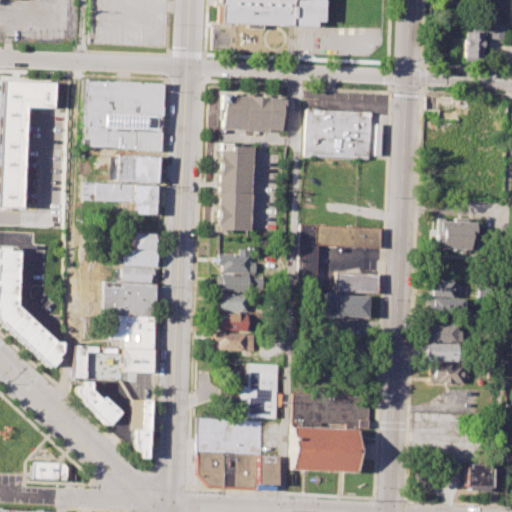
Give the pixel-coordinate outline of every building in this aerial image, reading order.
[(320,0),(320,20),(313,20),(313,26),(231,23),(215,22),(215,4),(212,4),(212,0),(320,0)] [(487,22),(504,23),(503,39),(486,38),(487,22)] [(463,31),(463,56),(479,57),(480,31),(463,31)] [(20,207),(0,206),(0,77),(51,80),(49,108),(25,107),(20,207)] [(81,80),(160,84),(157,150),(79,146),(81,80)] [(215,93),(226,93),(226,96),(281,97),(281,111),(277,111),(276,129),(215,127),(215,93)] [(473,96),(472,121),(429,119),(429,111),(419,110),(420,93),(473,96)] [(302,110),(367,112),(365,159),(300,156),(302,110)] [(216,142),(228,143),(228,146),(248,146),(245,230),(213,229),(216,142)] [(113,154),(155,156),(153,182),(112,180),(113,154)] [(78,181),(153,184),(152,214),(130,213),(130,201),(77,199),(78,181)] [(437,220),(473,222),(472,249),(432,247),(433,232),(437,233),(437,220)] [(294,285),(297,223),(377,227),(376,247),(314,244),(312,286),(294,285)] [(131,232),(155,233),(154,247),(131,246),(131,232)] [(119,248),(153,250),(152,266),(119,264),(119,248)] [(0,249),(0,323),(44,365),(49,366),(63,352),(63,342),(53,341),(13,304),(18,303),(20,250),(0,249)] [(213,252),(246,254),(246,261),(253,261),(252,272),(218,270),(219,264),(213,264),(213,252)] [(117,267),(151,269),(151,280),(117,279),(117,267)] [(213,275),(218,275),(218,272),(245,273),(245,292),(217,291),(217,287),(212,287),(213,275)] [(332,273),(375,275),(374,292),(331,290),(332,273)] [(73,280),(152,283),(150,316),(108,314),(71,312),(73,280)] [(429,280),(428,295),(459,296),(459,281),(429,280)] [(213,293),(244,294),(243,311),(212,310),(213,293)] [(321,293),(365,295),(364,318),(320,316),(321,293)] [(429,296),(429,313),(459,315),(461,299),(429,296)] [(212,313),(243,314),(242,330),(212,329),(212,313)] [(117,346),(117,338),(107,338),(108,314),(150,316),(149,347),(120,346),(117,346)] [(427,321),(426,340),(458,341),(459,322),(427,321)] [(211,332),(248,334),(248,350),(210,348),(211,332)] [(331,342),(367,343),(366,364),(330,363),(331,342)] [(422,342),(455,343),(454,360),(422,359),(422,342)] [(70,376),(71,345),(95,346),(95,352),(82,352),(81,377),(70,376)] [(120,346),(118,371),(148,372),(149,347),(120,346)] [(430,363),(460,364),(460,382),(429,380),(430,363)] [(274,365),(242,364),(241,385),(235,385),(235,398),(240,399),(239,415),(270,417),(274,365)] [(87,381),(81,381),(82,385),(78,385),(74,386),(73,389),(73,392),(74,394),(79,399),(78,400),(102,423),(107,423),(117,412),(100,396),(98,399),(88,390),(87,381)] [(148,399),(145,457),(139,457),(139,450),(137,450),(134,449),(131,449),(128,447),(128,442),(129,399),(148,399)] [(191,451),(192,418),(257,420),(256,454),(191,451)] [(287,425),(286,468),(353,471),(354,428),(287,425)] [(191,451),(191,472),(203,485),(272,489),(273,455),(256,454),(191,451)] [(65,467),(64,479),(28,478),(29,461),(60,462),(65,467)] [(467,462),(484,463),(484,467),(489,467),(488,486),(462,484),(463,466),(467,466),(467,462)]
